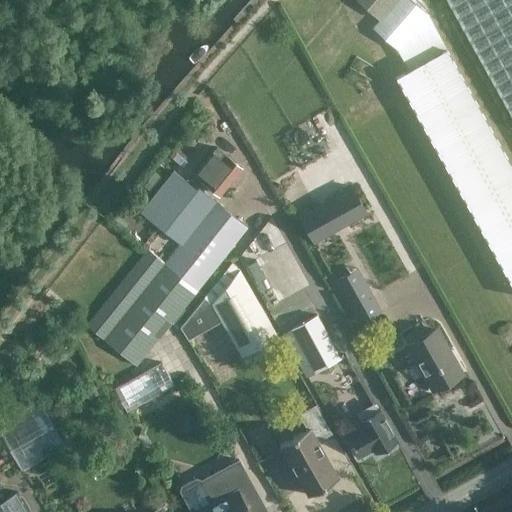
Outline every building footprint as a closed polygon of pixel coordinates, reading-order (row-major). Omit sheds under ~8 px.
[(395,77),(511,287),(511,167),(446,49),(427,14),(427,13),(412,0),(356,0),(380,20),(372,29),(396,49),(407,70),(395,77)] [(511,0),(445,0),(452,12),(511,118),(511,0)] [(195,175),(219,195),(242,168),(217,148),(195,175)] [(86,325),(137,366),(247,227),(170,171),(138,212),(162,231),(86,325)] [(300,215),(313,240),(366,211),(352,186),(300,215)] [(265,254),(250,260),(267,304),(283,298),(265,254)] [(380,310),(357,268),(336,280),(359,322),(380,310)] [(239,357),(277,335),(239,269),(209,306),(239,357)] [(315,372),(341,358),(317,314),(291,329),(315,372)] [(436,326),(406,343),(431,389),(462,373),(436,326)] [(115,385),(128,408),(174,383),(161,360),(115,385)] [(80,379),(89,396),(100,390),(92,374),(80,379)] [(41,401),(20,413),(45,455),(66,444),(41,401)] [(361,419),(356,421),(375,453),(398,440),(379,408),(376,410),(373,405),(357,413),(361,419)] [(316,440),(329,433),(314,408),(301,416),(309,429),(280,446),(280,447),(281,447),(308,495),(308,496),(339,478),(338,477),(338,478),(316,440)] [(45,455),(20,413),(0,423),(0,431),(20,469),(45,455)] [(335,440),(324,447),(340,472),(351,465),(335,440)] [(249,511),(241,497),(255,489),(238,459),(200,481),(213,505),(199,511),(249,511)] [(0,511),(26,511),(15,492),(0,501),(0,511)]
